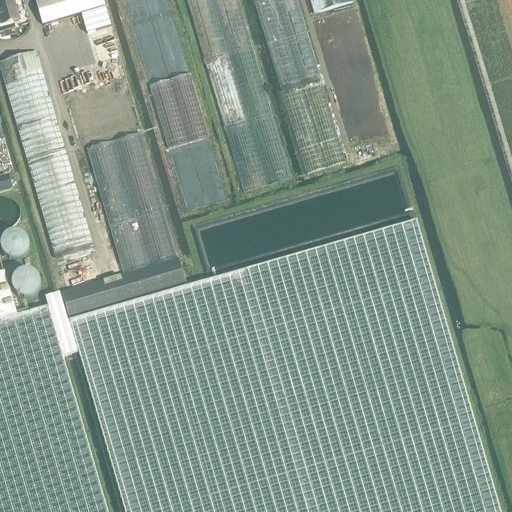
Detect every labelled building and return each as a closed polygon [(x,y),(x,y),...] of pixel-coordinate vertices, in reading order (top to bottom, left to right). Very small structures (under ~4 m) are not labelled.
[(0,31),(0,32),(15,28),(13,22),(20,21),(14,0),(11,0),(0,3),(0,17),(2,24),(0,24),(0,31)] [(142,131),(105,7),(103,0),(37,0),(36,1),(43,26),(43,25),(79,148),(142,131)] [(292,180),(238,0),(187,0),(244,193),(292,180)] [(253,0),(307,175),(346,163),(296,0),(253,0)] [(352,0),(309,0),(314,14),(352,3),(353,3),(352,0)] [(0,67),(55,259),(94,248),(37,53),(0,62),(0,67)] [(167,148),(208,136),(190,73),(149,85),(167,148)] [(141,134),(87,150),(124,275),(177,259),(141,134)] [(60,294),(46,298),(48,308),(63,358),(78,354),(124,511),(501,511),(417,221),(68,322),(60,294)] [(62,293),(70,319),(186,285),(179,259),(177,259),(124,275),(62,293)] [(0,321),(18,316),(5,272),(0,272),(0,321)] [(0,511),(107,511),(48,308),(18,316),(0,321),(0,511)]
